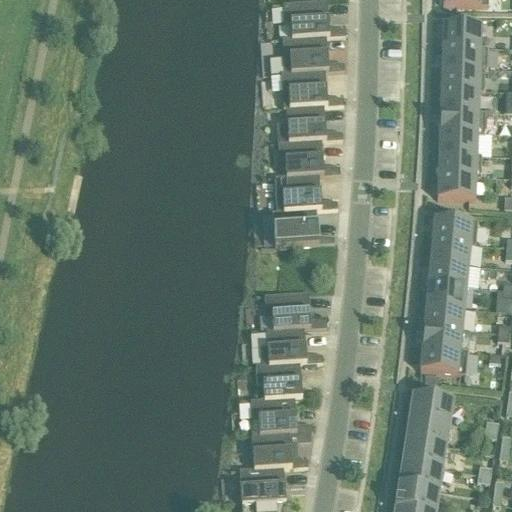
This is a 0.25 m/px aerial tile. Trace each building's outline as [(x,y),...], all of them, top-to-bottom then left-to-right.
[(442,0),(442,12),(487,11),(487,0),(442,0)] [(327,7),(282,9),(284,29),(290,29),(291,43),(291,45),(326,43),(329,43),(328,33),(327,7)] [(443,30),(442,52),(480,54),(480,53),(480,31),(443,30)] [(345,34),(328,33),(329,43),(345,42),(345,34)] [(291,43),(282,44),(284,78),(284,81),(324,78),(328,77),(327,67),(326,43),(291,45),(291,43)] [(442,52),(441,74),(484,75),(484,76),(486,76),(487,53),(480,53),(480,54),(442,52)] [(344,69),(327,67),(328,77),(344,76),(344,69)] [(441,74),(440,95),(478,97),(478,98),(483,98),(484,76),(484,75),(441,74)] [(284,78),(280,79),(283,115),(284,115),(285,115),(285,114),(323,112),(327,112),(326,102),(324,78),(284,81),(284,78)] [(440,95),(440,117),(477,118),(478,117),(478,98),(478,97),(440,95)] [(343,103),(326,102),(327,112),(343,111),(343,103)] [(285,114),(285,115),(286,130),(287,148),(287,149),(321,147),(325,147),(325,137),(323,112),(285,114)] [(392,114),(390,131),(400,132),(402,115),(392,114)] [(440,117),(439,139),(477,140),(477,141),(484,141),(485,118),(478,117),(477,118),(440,117)] [(341,138),(325,137),(325,147),(342,145),(341,138)] [(439,139),(438,160),(476,161),(476,160),(477,141),(477,140),(439,139)] [(287,148),(277,149),(278,169),(284,169),(285,184),(318,182),(323,181),(323,171),(321,147),(287,149),(287,148)] [(438,160),(438,182),(475,183),(475,184),(480,184),(481,161),(476,160),(476,161),(438,160)] [(339,173),(323,171),(323,181),(340,180),(339,173)] [(282,184),(274,184),(277,219),(279,218),(316,216),(321,216),(320,206),(318,182),(285,184),(282,184)] [(438,182),(437,204),(475,206),(475,184),(475,183),(438,182)] [(511,203),(504,203),(503,215),(511,215),(511,203)] [(336,207),(320,206),(321,216),(337,215),(336,207)] [(277,219),(272,219),(274,254),(277,254),(318,251),(317,241),(316,216),(279,218),(277,219)] [(434,224),(432,247),(470,251),(474,251),(477,228),(434,224)] [(334,243),(317,241),(318,251),(334,250),(334,243)] [(470,251),(432,247),(430,268),(468,272),(470,251)] [(430,268),(428,289),(466,293),(468,272),(430,268)] [(511,288),(503,288),(502,296),(511,297),(511,288)] [(466,293),(428,289),(426,311),(464,314),(466,295),(466,293)] [(497,296),(495,310),(511,311),(511,297),(502,296),(497,296)] [(303,335),(310,335),(309,325),(308,298),(264,301),(265,321),(271,320),(272,335),(272,336),(303,334),(303,335)] [(423,332),(462,336),(464,314),(426,311),(423,332)] [(326,326),(309,325),(310,335),(326,333),(326,326)] [(498,339),(509,340),(510,332),(498,331),(498,339)] [(460,356),(462,336),(423,332),(421,353),(460,356)] [(299,370),(306,369),(305,359),(303,335),(303,334),(272,336),(272,335),(265,336),(267,352),(261,353),(262,370),(262,371),(299,369),(299,370)] [(508,349),(509,340),(498,339),(497,347),(508,349)] [(467,357),(460,356),(421,353),(419,376),(464,380),(467,357)] [(322,361),(305,359),(306,369),(322,368),(322,361)] [(500,370),(500,361),(489,360),(488,368),(500,370)] [(294,405),(301,404),(301,394),(299,370),(299,369),(262,371),(262,370),(255,371),(256,390),(262,390),(263,405),(263,406),(294,404),(294,405)] [(425,381),(424,389),(436,390),(437,382),(425,381)] [(317,396),(301,394),(301,404),(318,403),(317,396)] [(412,399),(408,423),(425,426),(439,428),(449,429),(451,419),(453,406),(434,403),(431,402),(412,399)] [(289,439),(296,439),(296,429),(294,405),(294,404),(263,406),(263,405),(250,406),(251,425),(257,425),(258,439),(258,441),(289,439)] [(408,423),(405,445),(424,448),(446,452),(449,429),(439,428),(425,426),(408,423)] [(498,429),(486,427),(484,435),(497,437),(498,429)] [(312,430),(296,429),(296,439),(313,438),(312,430)] [(497,437),(484,435),(483,443),(495,445),(497,437)] [(251,440),(253,476),(283,474),(291,474),(290,464),(289,439),(258,441),(258,439),(251,440)] [(502,442),(500,454),(508,455),(510,443),(502,442)] [(405,445),(401,468),(418,471),(442,474),(446,452),(424,448),(405,445)] [(508,455),(500,454),(499,466),(507,467),(508,455)] [(307,465),(290,464),(291,474),(308,473),(307,465)] [(399,482),(398,490),(417,493),(419,494),(439,497),(442,474),(418,471),(401,468),(399,482)] [(491,474),(479,472),(478,480),(490,482),(491,474)] [(285,511),(283,474),(253,476),(240,477),(241,511),(285,511)] [(490,482),(478,480),(476,488),(489,490),(490,482)] [(493,499),(501,500),(503,488),(495,487),(493,499)] [(398,490),(394,511),(436,511),(439,497),(419,494),(417,493),(398,490)] [(499,511),(501,500),(493,499),(492,511),(499,511)]
